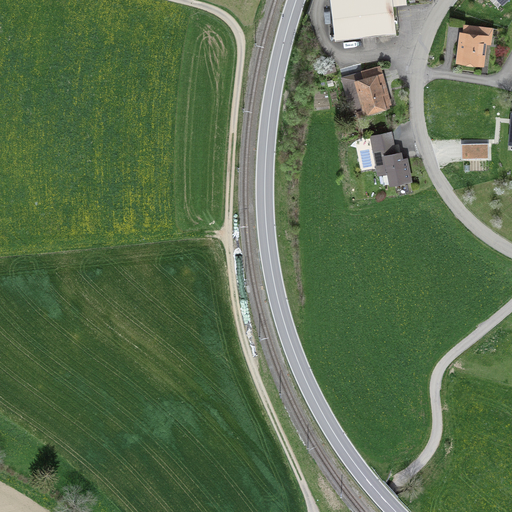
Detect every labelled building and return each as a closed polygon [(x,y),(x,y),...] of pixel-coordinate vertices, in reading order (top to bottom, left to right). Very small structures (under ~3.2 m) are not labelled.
[(404,4),(403,0),(330,0),(335,40),(396,33),(393,5),(404,4)] [(460,59),(481,62),(484,35),(491,36),(492,29),(464,25),(460,59)] [(349,75),(362,72),(360,64),(347,68),(349,75)] [(385,83),(380,67),(362,72),(349,75),(342,77),(352,114),(356,112),(362,111),(390,103),(387,93),(383,94),(380,84),(385,83)] [(396,154),(392,133),(370,137),(378,176),(388,174),(390,187),(412,183),(407,158),(403,159),(402,153),(396,154)] [(488,144),(461,145),(462,159),(488,158),(488,144)]
